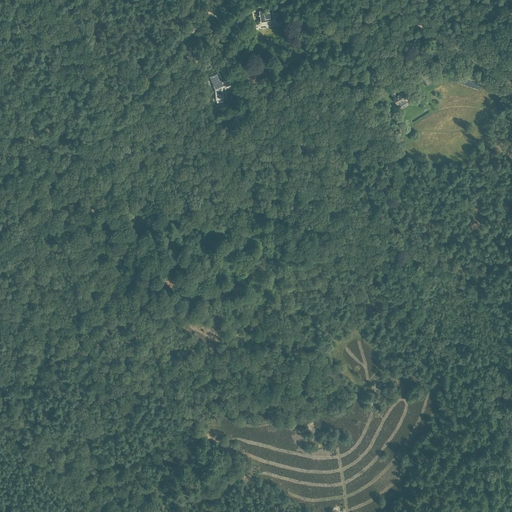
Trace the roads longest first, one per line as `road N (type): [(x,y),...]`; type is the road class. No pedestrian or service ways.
road 1 (track): [(56,177),(221,0)]
road 2 (track): [(511,82),(381,0)]
